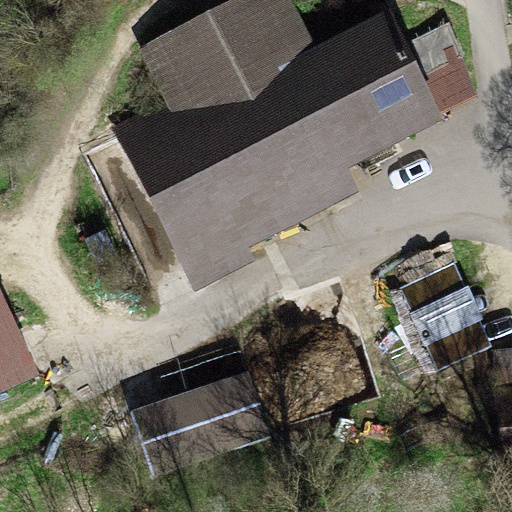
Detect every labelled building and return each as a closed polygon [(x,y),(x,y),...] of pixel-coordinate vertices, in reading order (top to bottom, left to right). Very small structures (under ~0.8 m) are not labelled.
[(97,151),(166,286),(339,197),(328,175),(430,123),(382,29),(313,64),(279,0),(259,0),(118,72),(146,126),(97,151)] [(456,265),(396,289),(428,368),(488,344),(456,265)] [(0,286),(0,389),(39,373),(0,286)] [(234,383),(137,420),(154,462),(250,425),(234,383)] [(511,400),(497,402),(503,472),(511,471),(511,400)]
